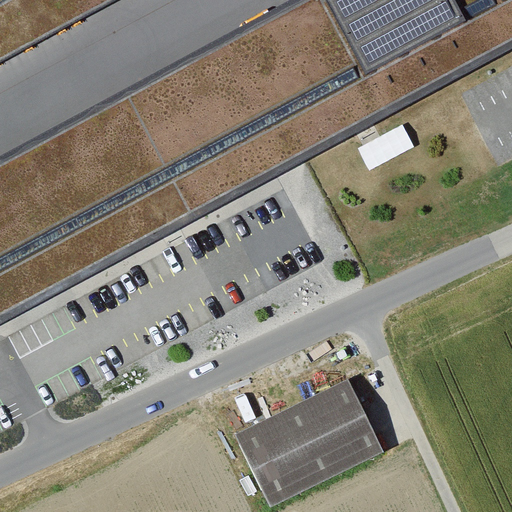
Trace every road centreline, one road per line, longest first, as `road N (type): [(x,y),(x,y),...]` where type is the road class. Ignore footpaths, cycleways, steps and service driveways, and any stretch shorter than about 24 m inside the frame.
road 1 (unclassified): [(0,471),(511,240)]
road 2 (track): [(359,308),(455,511)]
